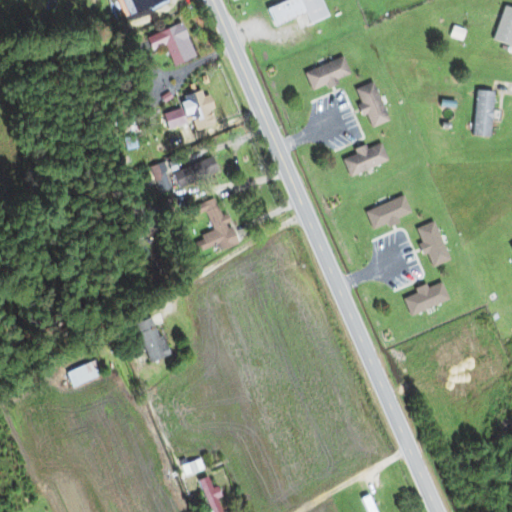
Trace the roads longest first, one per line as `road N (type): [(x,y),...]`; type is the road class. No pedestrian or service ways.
road 1 (secondary): [(436,511),(212,0)]
road 2 (residential): [(407,445),(297,511)]
